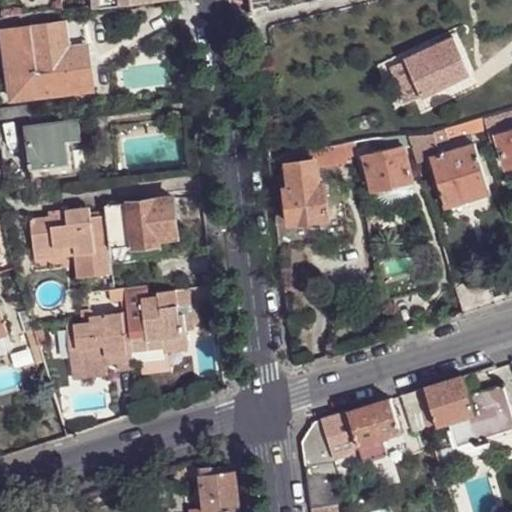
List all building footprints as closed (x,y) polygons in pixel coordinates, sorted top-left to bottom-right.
[(89,0),(90,8),(157,0),(89,0)] [(85,21),(66,23),(68,42),(69,49),(88,46),(85,21)] [(37,73),(90,68),(88,46),(69,49),(68,42),(66,23),(32,27),(32,30),(34,48),(36,71),(37,73)] [(6,52),(34,48),(32,30),(4,33),(6,52)] [(462,31),(437,43),(445,60),(468,49),(470,48),(462,31)] [(445,60),(437,43),(436,41),(404,57),(412,75),(404,78),(411,92),(418,88),(423,97),(469,74),(464,61),(472,57),(468,49),(445,60)] [(12,100),(22,99),(20,73),(36,71),(34,48),(6,52),(12,100)] [(92,90),(90,68),(37,73),(36,71),(20,73),(22,99),(92,90)] [(190,98),(187,74),(180,76),(182,98),(190,98)] [(511,118),(511,108),(482,117),(485,126),(511,118)] [(485,126),(482,117),(434,131),(430,132),(408,134),(416,160),(427,157),(425,150),(437,147),(437,142),(470,132),(485,128),(485,126)] [(511,118),(485,126),(485,128),(488,135),(495,132),(511,127),(511,118)] [(10,119),(0,119),(0,127),(11,126),(10,119)] [(33,179),(75,174),(71,142),(81,140),(79,120),(26,127),(33,179)] [(511,163),(511,127),(495,132),(506,166),(511,163)] [(473,142),(470,132),(437,142),(437,147),(425,150),(427,157),(431,155),(473,142)] [(376,137),(375,138),(378,150),(364,153),(375,198),(376,199),(377,200),(378,201),(379,201),(380,202),(381,203),(382,204),(383,204),(384,204),(386,205),(387,204),(406,199),(407,199),(408,198),(409,197),(410,196),(411,195),(411,194),(412,193),(413,192),(413,191),(414,190),(414,189),(401,135),(393,135),(376,137)] [(71,142),(75,174),(85,173),(81,140),(71,142)] [(357,154),(355,141),(329,145),(331,158),(347,156),(347,155),(357,154)] [(474,142),(473,142),(431,155),(445,206),(489,192),(474,142)] [(331,158),(329,145),(315,148),(316,158),(317,162),(331,160),(331,158)] [(316,158),(315,148),(294,151),(287,154),(288,161),(316,158)] [(319,183),(317,162),(316,158),(288,161),(287,161),(290,186),(284,187),(289,222),(329,217),(324,182),(319,183)] [(3,172),(5,189),(12,189),(9,171),(3,172)] [(200,185),(199,175),(128,182),(129,193),(200,185)] [(173,198),(130,203),(135,246),(135,247),(159,244),(159,239),(166,238),(178,236),(173,198)] [(135,246),(130,203),(106,206),(106,216),(110,249),(135,246)] [(371,204),(367,205),(370,221),(381,220),(381,215),(380,215),(371,204)] [(113,266),(110,249),(106,216),(92,217),(91,207),(50,212),(50,217),(31,219),(36,260),(76,256),(79,278),(114,275),(113,266)] [(441,242),(453,280),(461,276),(450,240),(441,242)] [(137,263),(135,247),(135,246),(110,249),(113,266),(137,263)] [(504,300),(511,297),(511,267),(495,272),(504,300)] [(463,313),(495,302),(486,275),(454,285),(463,313)] [(183,307),(190,307),(188,290),(158,293),(159,300),(150,301),(149,286),(126,288),(109,290),(111,302),(127,300),(127,308),(128,315),(92,319),(91,312),(82,313),(84,326),(68,327),(73,374),(108,369),(107,359),(117,357),(119,373),(135,371),(133,354),(164,351),(165,354),(188,352),(186,333),(183,307)] [(193,332),(190,307),(183,307),(186,333),(193,332)] [(33,348),(38,347),(33,330),(28,332),(33,348)] [(44,363),(38,347),(33,348),(31,349),(36,365),(44,363)] [(109,376),(108,369),(73,374),(74,380),(109,376)] [(463,376),(424,387),(435,422),(436,425),(448,421),(456,446),(511,428),(511,413),(502,383),(469,393),(463,376)] [(417,390),(428,425),(435,422),(424,387),(417,390)] [(414,429),(428,425),(417,390),(402,395),(413,430),(414,429)] [(390,398),(347,411),(357,445),(381,437),(400,432),(390,398)] [(305,467),(334,464),(320,419),(315,421),(311,428),(302,442),(305,467)] [(386,454),(381,437),(357,445),(363,461),(386,454)] [(436,477),(444,475),(438,456),(435,448),(428,451),(436,477)] [(336,511),(335,504),(346,503),(334,464),(305,467),(310,508),(311,508),(311,511),(336,511)] [(237,489),(235,470),(207,474),(206,467),(200,468),(205,511),(218,511),(239,509),(237,489)] [(34,511),(59,511),(57,503),(34,511)]
